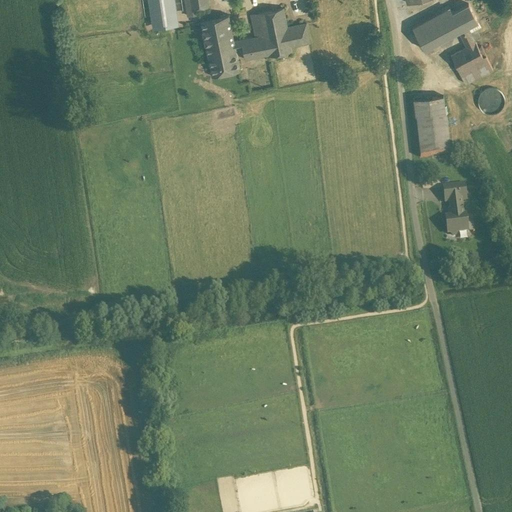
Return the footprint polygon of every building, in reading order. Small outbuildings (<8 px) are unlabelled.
[(181,0),(183,10),(210,5),(208,0),(181,0)] [(446,9),(458,31),(459,31),(468,26),(478,21),(469,3),(452,12),(450,7),(446,9)] [(235,45),(236,49),(243,48),(245,58),(269,54),(269,55),(292,50),(291,46),(311,42),(307,22),(288,26),(284,7),(251,14),(255,36),(234,40),(229,14),(201,20),(208,51),(235,45)] [(458,31),(446,9),(413,26),(425,49),(458,31)] [(468,26),(459,31),(467,46),(451,54),(465,83),(493,68),(481,45),(479,46),(476,41),(475,41),(474,38),(470,31),(468,26)] [(476,28),(470,31),(474,38),(480,36),(476,28)] [(437,49),(434,44),(425,49),(428,54),(437,49)] [(240,69),(236,49),(235,45),(208,51),(212,75),(240,69)] [(480,97),(480,105),(485,111),(493,112),(500,109),(504,103),(504,95),(499,89),(491,87),(484,90),(480,97)] [(421,158),(451,155),(444,95),(414,98),(421,158)] [(446,203),(450,203),(461,201),(466,200),(464,185),(444,188),(446,203)] [(459,233),(468,232),(466,215),(463,216),(461,201),(450,203),(452,217),(446,218),(448,234),(450,234),(453,236),(456,236),(459,233)]
